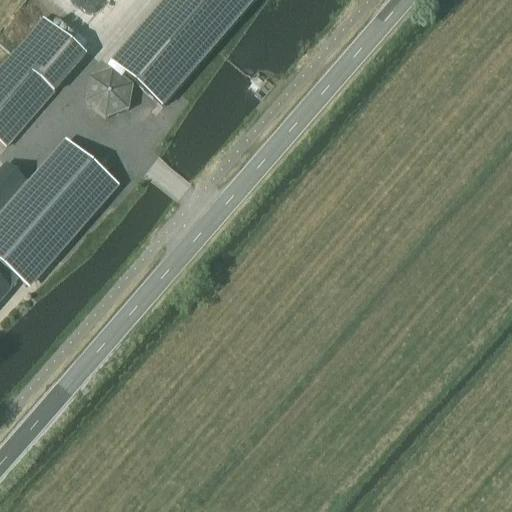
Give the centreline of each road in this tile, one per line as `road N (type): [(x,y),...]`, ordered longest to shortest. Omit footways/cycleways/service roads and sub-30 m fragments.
road 1 (tertiary): [(0,461),(404,0)]
road 2 (track): [(73,109),(77,83),(148,0)]
